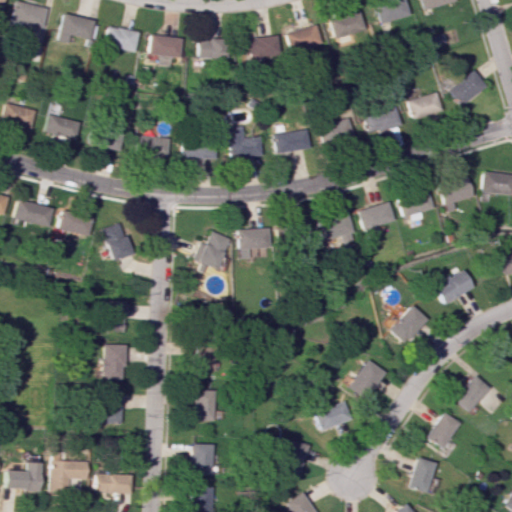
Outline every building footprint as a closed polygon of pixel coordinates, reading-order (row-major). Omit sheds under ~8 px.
[(8,0),(4,20),(36,27),(40,7),(10,0),(8,0)] [(375,23),(404,14),(399,0),(384,0),(370,4),(375,23)] [(416,0),(419,9),(450,0),(416,0)] [(89,39),(93,21),(56,13),(50,39),(61,42),(63,33),(89,39)] [(325,32),(355,32),(355,13),(325,14),(325,32)] [(316,41),(310,23),(280,33),(286,52),(316,41)] [(132,31),(102,24),(97,44),(127,51),(132,31)] [(173,56),(175,37),(144,33),(142,53),(173,56)] [(273,58),(273,36),(237,37),(238,59),(273,58)] [(192,57),(221,57),(221,38),(192,38),(192,57)] [(480,86),(468,69),(442,89),(454,105),(480,86)] [(402,98),(406,117),(436,111),(432,92),(402,98)] [(0,121),(24,128),(29,110),(0,101),(0,121)] [(396,125),(391,105),(357,114),(362,133),(396,125)] [(73,121),(42,113),(38,131),(68,139),(73,121)] [(349,135),(343,116),(315,124),(320,143),(349,135)] [(224,156),(258,155),(257,136),(238,136),(238,125),(223,126),(224,156)] [(118,130),(93,127),(90,146),(115,150),(118,130)] [(305,146),(302,127),(268,134),(271,153),(305,146)] [(129,154),(161,156),(162,136),(130,134),(129,154)] [(175,137),(175,158),(211,158),(211,137),(175,137)] [(508,175),(476,170),(473,190),(505,195),(508,175)] [(439,215),(449,212),(445,202),(465,196),(459,176),(430,185),(439,215)] [(394,216),(402,214),(403,215),(425,209),(419,189),(389,198),(394,216)] [(5,217),(41,226),(46,207),(10,198),(5,217)] [(350,208),(356,233),(371,230),(370,224),(385,220),(381,201),(350,208)] [(50,228),(80,235),(85,216),(54,209),(50,228)] [(314,239),(334,235),(336,245),(347,243),(340,213),(310,220),(314,239)] [(94,228),(105,260),(128,251),(121,232),(117,234),(113,221),(94,228)] [(303,242),(303,222),(284,223),(285,243),(303,242)] [(230,228),(231,259),(251,259),(251,252),(261,252),(261,227),(230,228)] [(209,268),(222,237),(203,229),(190,261),(209,268)] [(511,270),(511,251),(492,255),(496,274),(511,270)] [(426,282),(435,302),(465,288),(456,269),(426,282)] [(118,300),(96,300),(97,331),(119,330),(118,300)] [(381,328),(397,343),(420,318),(403,303),(381,328)] [(119,344),(97,343),(97,378),(118,378),(119,344)] [(209,370),(210,344),(190,343),(189,369),(209,370)] [(340,389),(359,400),(377,370),(359,359),(340,389)] [(482,387),(467,374),(446,398),(460,411),(482,387)] [(189,419),(217,419),(217,410),(208,410),(209,389),(189,389),(189,419)] [(116,391),(96,390),(95,422),(115,422),(116,391)] [(308,410),(313,428),(345,419),(339,401),(308,410)] [(419,437),(436,447),(451,421),(435,411),(419,437)] [(281,450),(276,449),(271,468),(293,475),(302,444),(284,438),(281,450)] [(209,443),(187,443),(186,474),(208,474),(209,443)] [(401,486),(420,491),(427,461),(409,456),(401,486)] [(82,460),(45,459),(44,489),(64,489),(64,477),(81,478),(82,460)] [(0,488),(35,490),(36,462),(21,461),(20,470),(0,469),(0,488)] [(89,492),(121,492),(121,473),(89,473),(89,492)] [(511,511),(511,480),(496,504),(508,511),(511,511)] [(184,511),(209,511),(210,495),(205,495),(205,485),(184,486),(184,511)] [(280,501),(286,511),(309,511),(296,491),(280,501)] [(405,511),(397,502),(384,511),(405,511)]
